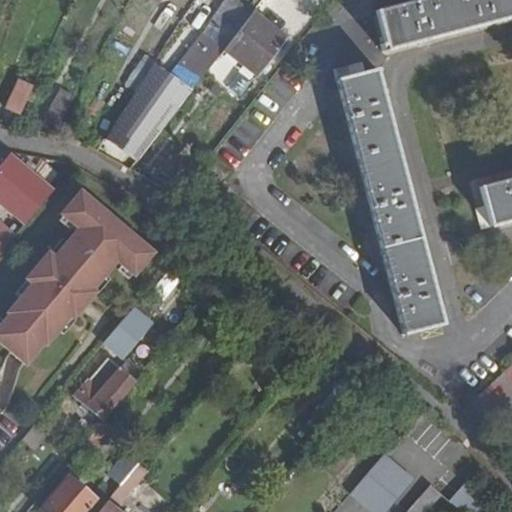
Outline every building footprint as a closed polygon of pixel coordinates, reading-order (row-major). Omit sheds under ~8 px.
[(102,135),(137,162),(224,51),(252,14),(235,0),(227,0),(169,74),(152,61),(140,78),(102,135)] [(511,15),(511,0),(409,0),(375,9),(386,50),(511,15)] [(252,14),(224,51),(256,76),(287,37),(254,11),(252,14)] [(133,72),(140,78),(152,61),(144,55),(133,72)] [(442,323),(376,69),(338,79),(405,333),(442,323)] [(6,111),(23,116),(32,84),(14,79),(6,111)] [(48,112),(61,118),(72,95),(59,89),(48,112)] [(57,173),(42,159),(32,171),(12,155),(0,168),(0,198),(26,221),(54,189),(48,184),(57,173)] [(511,219),(511,176),(479,185),(490,226),(511,219)] [(151,248),(78,188),(58,213),(75,227),(53,253),(47,249),(25,276),(31,281),(7,310),(10,312),(0,323),(0,340),(27,362),(115,256),(132,270),(151,248)] [(213,229),(203,220),(192,235),(200,243),(213,229)] [(248,274),(235,263),(205,299),(217,310),(248,274)] [(146,319),(132,305),(129,309),(103,340),(118,353),(146,319)] [(103,419),(106,415),(136,380),(107,356),(75,393),(103,419)] [(103,419),(83,443),(92,449),(114,423),(106,415),(103,419)] [(35,420),(19,439),(33,449),(48,431),(35,420)] [(112,493),(114,490),(148,451),(136,441),(100,484),(112,493)] [(385,511),(413,480),(384,455),(349,496),(367,511),(385,511)] [(79,511),(94,495),(70,474),(40,509),(42,511),(79,511)] [(430,483),(408,510),(410,511),(425,511),(442,493),(430,483)] [(450,501),(465,511),(476,511),(485,500),(463,484),(450,501)] [(121,511),(106,499),(95,511),(121,511)]
